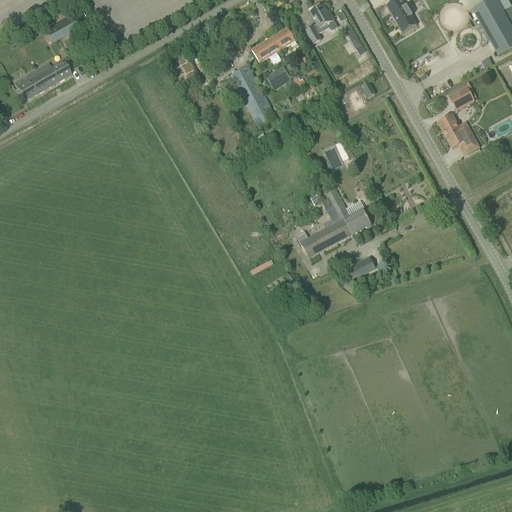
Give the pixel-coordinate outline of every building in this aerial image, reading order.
[(400,0),(399,0),(386,8),(393,19),(396,24),(403,35),(417,27),(411,18),(412,17),(406,8),(405,8),(400,0)] [(511,50),(511,30),(494,0),(493,0),(473,13),(499,58),(511,50)] [(334,22),(329,15),(326,14),(323,7),(310,15),(317,27),(313,29),(313,28),(305,32),(313,46),(320,42),(317,36),(329,30),(327,26),(334,22)] [(451,19),(454,24),(448,27),(453,37),(475,25),(467,10),(451,19)] [(81,12),(46,32),(53,44),(88,25),(81,12)] [(344,13),(337,16),(341,24),(348,21),(344,13)] [(287,30),(251,52),(257,61),(259,64),(268,58),(272,65),(280,60),(276,53),(294,42),(292,39),(287,30)] [(357,51),(364,47),(357,37),(351,42),(357,51)] [(233,59),(242,51),(235,43),(226,52),(233,59)] [(492,67),(489,61),(482,65),(485,71),(492,67)] [(25,104),(71,76),(63,63),(51,71),(47,67),(28,77),(30,82),(17,90),(20,95),(25,104)] [(274,121),(252,77),(248,68),(230,77),(235,86),(257,130),(274,121)] [(275,93),(292,83),(283,68),(266,78),(275,93)] [(297,80),(294,81),(298,89),(305,85),(303,81),(299,83),(297,80)] [(361,88),(368,100),(375,96),(368,84),(361,88)] [(468,84),(447,95),(456,113),(474,103),(473,101),(476,99),(468,84)] [(437,124),(452,151),(463,145),(468,155),(480,149),(466,124),(458,128),(451,116),(437,124)] [(511,124),(511,120),(494,127),(497,136),(511,130),(511,124)] [(241,130),(234,132),(238,142),(245,139),(241,130)] [(305,234),(297,238),(309,261),(349,239),(350,239),(371,227),(362,212),(351,218),(346,210),(335,191),(334,189),(332,190),(330,185),(324,189),(326,193),(324,194),(327,201),(322,204),(333,224),(325,228),(328,232),(310,242),(305,234)] [(369,260),(347,272),(353,282),(375,270),(369,260)] [(273,268),(270,261),(248,274),(251,281),(273,268)] [(262,311),(296,291),(287,276),(253,296),(262,311)] [(314,297),(307,285),(303,288),(310,299),(314,297)]
